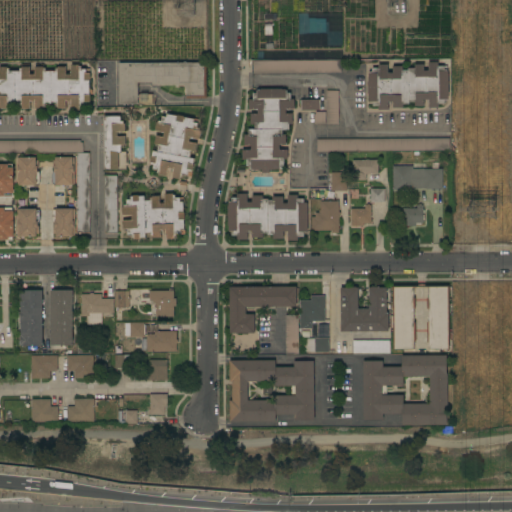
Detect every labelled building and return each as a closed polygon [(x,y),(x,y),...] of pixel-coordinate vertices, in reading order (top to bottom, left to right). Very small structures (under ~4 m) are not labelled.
[(296,14),(297,46),(327,45),(326,21),(323,21),(323,13),(296,14)] [(264,40),(264,42),(258,42),(258,37),(264,36),(263,24),(271,24),(272,40),(264,40)] [(252,73),(252,61),(341,60),(341,73),(252,73)] [(198,62),(198,61),(206,61),(206,99),(186,99),(186,88),(183,88),(183,85),(151,85),(151,83),(137,83),(137,94),(152,94),(152,104),(154,104),(154,106),(137,106),(137,104),(118,105),(118,63),(198,62)] [(367,68),(378,68),(378,65),(387,64),(387,73),(392,72),(392,67),(402,66),(402,70),(407,70),(407,68),(414,68),(414,64),(423,64),(423,71),(428,71),(428,63),(437,62),(437,66),(446,66),(446,71),(447,71),(447,74),(448,74),(448,95),(447,95),(447,99),(446,99),(446,100),(444,100),(444,104),(437,104),(437,108),(428,108),(428,99),(423,100),(423,106),(414,106),(414,102),(408,102),(408,104),(402,104),(402,108),(392,108),(392,102),(387,102),(387,110),(378,110),(378,106),(372,106),(372,102),(368,102),(368,97),(367,97),(367,68)] [(0,67),(7,67),(7,68),(9,68),(9,71),(18,71),(18,68),(21,68),(21,67),(29,67),(29,74),(34,74),(34,67),(43,66),(43,68),(45,68),(45,71),(55,71),(54,68),(57,68),(57,67),(65,66),(66,74),(70,74),(70,65),(89,64),(90,80),(89,80),(89,89),(91,89),(92,94),(89,95),(90,106),(80,106),(80,109),(78,109),(78,110),(70,110),(70,101),(65,101),(65,108),(57,109),(57,107),(55,107),(55,104),(45,104),(45,107),(42,107),(42,108),(34,108),(34,101),(29,101),(29,109),(21,109),(21,107),(19,107),(19,104),(9,104),(9,107),(7,107),(7,109),(0,109),(0,67)] [(243,135),(247,135),(247,129),(254,129),(254,124),(250,124),(250,114),(257,114),(257,109),(248,110),(248,99),(252,99),(252,93),(256,93),(255,90),(257,90),(260,89),(282,89),(285,89),(285,90),(286,90),(286,93),(290,93),(290,99),(293,99),(294,109),(285,109),(285,113),(287,113),(287,114),(292,114),(292,124),(288,124),(288,129),(282,130),(282,135),(285,134),(285,145),(279,145),(279,150),(287,150),(287,159),(283,159),(283,169),(279,169),(279,168),(279,169),(268,170),(268,173),(261,173),(261,170),(254,170),(254,169),(250,169),(250,166),(246,166),(246,160),(242,160),(242,150),(251,150),(251,146),(244,146),(243,135)] [(337,124),(325,124),(326,91),(338,91),(337,124)] [(320,100),(320,109),(319,109),(319,110),(301,110),(300,110),(299,100),(320,100)] [(313,112),(325,112),(325,124),(314,124),(313,112)] [(176,116),(176,115),(183,116),(183,117),(194,119),(194,122),(198,123),(196,131),(200,132),(199,139),(190,137),(189,142),(196,143),(194,151),(193,151),(193,154),(190,153),(189,157),(194,158),(190,177),(182,175),(181,178),(179,178),(179,179),(171,178),(173,169),(168,168),(166,177),(158,175),(158,174),(156,173),(156,171),(151,170),(152,166),(149,165),(150,162),(149,162),(150,157),(152,150),(156,151),(157,147),(154,146),(155,144),(153,144),(155,136),(162,137),(163,133),(154,131),(156,123),(157,123),(157,121),(160,121),(161,116),(165,117),(166,114),(176,116)] [(103,116),(124,116),(125,132),(117,132),(117,136),(125,136),(125,145),(123,145),(123,147),(120,147),(120,152),(125,152),(125,163),(128,163),(128,167),(125,167),(125,170),(103,170),(103,116)] [(449,138),(449,151),(316,152),(316,139),(449,138)] [(89,233),(76,233),(76,153),(0,153),(0,140),(82,140),(82,153),(89,153),(89,233)] [(17,185),(16,166),(18,166),(18,158),(35,157),(36,171),(37,171),(38,184),(17,185)] [(52,184),(51,171),(52,171),(52,160),(54,160),(54,157),(72,157),(72,164),(74,164),(74,183),(52,184)] [(365,160),(365,159),(368,159),(368,160),(377,160),(377,174),(366,174),(366,179),(365,179),(365,180),(351,180),(351,160),(365,160)] [(13,193),(11,193),(11,197),(0,197),(0,164),(5,164),(11,164),(11,167),(13,167),(13,193)] [(392,190),(391,166),(412,166),(412,169),(441,169),(441,189),(392,190)] [(330,172),(345,172),(345,191),(331,191),(330,172)] [(117,233),(104,233),(103,176),(116,176),(117,233)] [(369,189),(384,189),(384,202),(369,202),(369,189)] [(184,234),(180,234),(176,235),(176,238),(174,238),(174,239),(165,239),(165,230),(160,230),(160,237),(152,238),(152,237),(150,237),(150,234),(145,234),(145,239),(130,239),(130,236),(126,236),(126,231),(123,231),(123,229),(122,229),(122,220),(131,220),(131,215),(121,215),(121,207),(123,207),(122,205),(125,205),(125,200),(129,199),(129,196),(132,196),(132,195),(138,195),(138,196),(144,196),(144,200),(149,200),(149,197),(151,197),(151,196),(159,195),(159,203),(164,203),(164,193),(172,193),(172,195),(174,195),(174,198),(183,198),(184,234)] [(235,240),(235,236),(231,236),(231,231),(228,231),(228,226),(227,226),(227,206),(227,202),(228,202),(228,201),(232,201),(232,197),(238,196),(238,194),(247,194),(247,202),(251,202),(251,196),(262,196),(262,199),(267,199),(267,201),(272,200),(271,197),(283,197),(283,203),(287,203),(287,195),(297,195),(297,199),(303,199),(303,203),(306,203),(307,203),(307,232),(306,232),(303,232),(304,240),(287,241),(287,231),(283,231),(283,239),(270,239),(270,233),(262,233),(262,237),(251,237),(251,231),(247,231),(247,240),(235,240)] [(338,212),(339,212),(339,215),(339,218),(338,218),(338,233),(331,233),(331,230),(311,230),(310,217),(314,217),(314,212),(317,212),(317,210),(319,210),(319,201),(338,201),(338,212)] [(350,209),(364,208),(364,205),(366,205),(366,204),(369,204),(369,205),(370,205),(370,223),(362,223),(362,225),(359,225),(359,226),(350,226),(350,209)] [(402,209),(416,208),(416,205),(417,205),(417,204),(420,204),(420,205),(422,205),(422,223),(420,223),(420,224),(415,224),(415,226),(402,226),(402,209)] [(13,237),(12,237),(12,240),(0,240),(0,208),(2,208),(11,208),(11,211),(13,211),(13,237)] [(35,235),(19,236),(19,228),(18,229),(17,221),(18,221),(18,208),(35,208),(35,221),(36,221),(36,227),(35,227),(35,235)] [(54,208),(71,208),(72,221),(73,221),(73,235),(55,236),(55,228),(54,229),(54,221),(55,221),(54,208)] [(449,349),(428,349),(427,342),(426,342),(426,322),(428,322),(427,308),(426,308),(426,298),(427,298),(427,286),(448,286),(449,349)] [(245,307),(245,314),(254,314),(254,333),(229,333),(229,287),(296,287),(296,306),(245,307)] [(339,288),(348,288),(348,287),(356,287),(356,288),(357,288),(357,309),(368,309),(368,287),(378,287),(378,288),(385,288),(386,313),(387,313),(388,331),(340,332),(339,288)] [(392,287),(413,287),(413,298),(414,298),(414,309),(413,309),(413,322),(415,322),(415,342),(413,342),(413,349),(392,349),(392,287)] [(168,291),(168,289),(172,289),(172,291),(173,291),(173,299),(175,299),(175,306),(173,306),(173,317),(154,317),(154,304),(149,304),(149,291),(168,291)] [(49,291),(72,290),(72,305),(71,305),(71,311),(72,311),(72,345),(50,345),(49,291)] [(42,346),(20,346),(20,335),(20,321),(19,321),(19,312),(20,312),(20,305),(19,305),(19,291),(42,291),(42,346)] [(114,291),(128,291),(128,307),(114,308),(114,291)] [(80,294),(89,294),(89,293),(93,293),(93,294),(101,294),(101,299),(113,299),(113,313),(101,313),(101,325),(86,325),(86,316),(80,316),(80,294)] [(324,321),(311,321),(311,329),(299,329),(298,315),(299,315),(299,305),(298,305),(298,300),(310,300),(310,296),(324,296),(324,321)] [(285,315),(297,315),(298,354),(285,354),(285,315)] [(123,323),(143,323),(143,337),(123,337),(123,323)] [(317,324),(328,324),(328,337),(317,337),(317,324)] [(175,331),(175,340),(177,340),(177,344),(176,344),(176,352),(146,353),(146,334),(153,334),(153,331),(175,331)] [(328,352),(314,352),(314,351),(304,352),(303,339),(313,338),(328,337),(328,352)] [(352,354),(351,340),(389,340),(389,354),(352,354)] [(57,355),(56,371),(49,371),(49,378),(30,378),(30,355),(57,355)] [(92,355),(92,378),(73,378),(73,370),(66,370),(66,355),(92,355)] [(135,355),(135,367),(114,368),(114,355),(135,355)] [(446,355),(446,374),(447,374),(447,405),(446,405),(446,425),(401,425),(401,414),(382,414),(382,420),(363,420),(362,361),(382,361),(382,367),(401,367),(401,355),(446,355)] [(166,360),(166,380),(143,380),(143,374),(148,374),(148,360),(166,360)] [(275,367),(293,367),(293,361),(313,361),(313,420),(293,420),(293,415),(275,415),(275,422),(229,422),(229,401),(231,401),(231,382),(229,382),(229,361),(275,360),(275,367)] [(166,394),(166,403),(166,407),(164,407),(164,414),(147,414),(147,409),(149,409),(149,394),(166,394)] [(93,398),(93,422),(66,422),(66,406),(73,406),(73,399),(93,398)] [(31,399),(50,399),(50,406),(57,406),(57,422),(31,422),(31,399)] [(124,410),(136,410),(136,424),(124,424),(124,410)]
